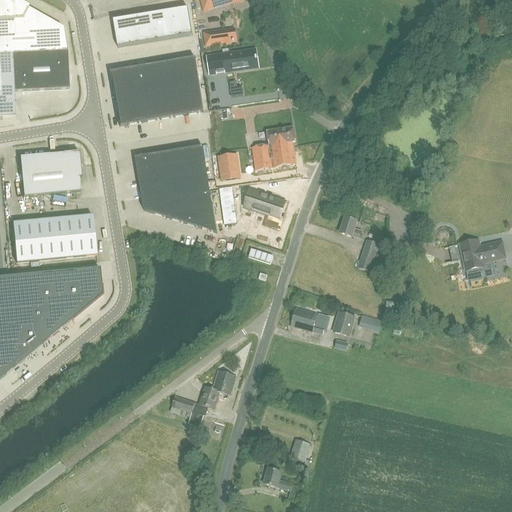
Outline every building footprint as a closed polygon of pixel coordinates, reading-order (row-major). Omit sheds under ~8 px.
[(63,30),(9,0),(0,0),(0,116),(15,116),(14,93),(69,90),(67,52),(63,30)] [(246,0),(200,0),(204,12),(208,11),(208,10),(224,6),(224,7),(247,0),(246,0)] [(193,36),(188,9),(114,21),(118,48),(193,36)] [(236,42),(234,30),(225,31),(211,33),(204,34),(206,47),(227,44),(236,42)] [(256,52),(208,59),(210,75),(258,68),(257,62),(257,61),(257,58),(256,58),(256,52)] [(102,73),(111,125),(208,110),(199,57),(102,73)] [(255,171),(296,165),(293,143),(296,143),(294,129),(267,132),(269,146),(252,148),(255,171)] [(203,148),(135,158),(144,211),(217,234),(215,221),(231,217),(228,194),(211,196),(203,148)] [(50,155),(20,158),(24,198),(81,193),(81,191),(80,191),(79,179),(82,179),(79,153),(63,154),(63,155),(50,156),(50,155)] [(228,157),(219,158),(222,182),(231,181),(241,179),(240,173),(238,162),(237,156),(228,157)] [(277,222),(286,204),(261,190),(251,208),(277,222)] [(92,216),(12,224),(16,264),(96,256),(92,216)] [(359,239),(362,232),(354,230),(357,222),(345,218),(340,234),(352,238),(352,237),(359,239)] [(370,273),(379,245),(367,241),(358,269),(370,273)] [(506,259),(502,243),(480,247),(479,243),(468,245),(466,244),(460,245),(465,272),(486,267),(485,264),(506,259)] [(249,259),(271,266),(273,257),(251,250),(249,259)] [(102,296),(101,286),(103,286),(103,285),(101,285),(100,269),(0,278),(0,380),(72,321),(73,322),(74,321),(73,320),(102,296)] [(296,309),(291,328),(312,333),(322,336),(324,329),(326,321),(328,321),(329,318),(319,316),(319,317),(316,317),(317,315),(296,309)] [(349,337),(355,318),(339,314),(334,333),(349,337)] [(346,352),(348,344),(336,341),(335,350),(346,352)] [(213,391),(220,393),(231,396),(236,378),(219,372),(213,391)] [(200,406),(199,406),(214,410),(220,393),(213,391),(205,388),(200,406)] [(171,408),(172,408),(170,413),(190,418),(188,425),(200,429),(204,417),(192,413),(195,405),(195,404),(175,397),(171,408)] [(311,465),(312,462),(305,460),(310,445),(297,441),(291,459),(305,463),(304,466),(309,467),(310,464),(311,465)] [(281,473),(268,469),(264,485),(277,489),(277,488),(291,492),(288,501),(298,504),(302,489),(293,486),(293,485),(279,481),(281,473)]
